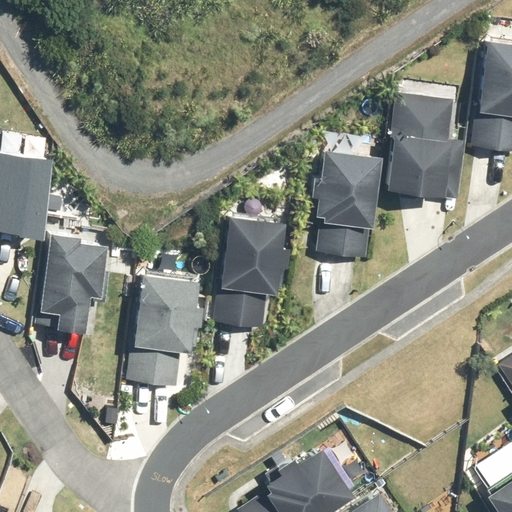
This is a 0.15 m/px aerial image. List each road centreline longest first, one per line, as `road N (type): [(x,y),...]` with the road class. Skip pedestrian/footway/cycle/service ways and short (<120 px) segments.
road 1 (track): [(455,0),(191,177),(156,184),(93,167),(0,23)]
road 2 (residential): [(154,503),(165,473),(202,426),(511,220)]
road 3 (residential): [(154,503),(73,465),(0,354)]
